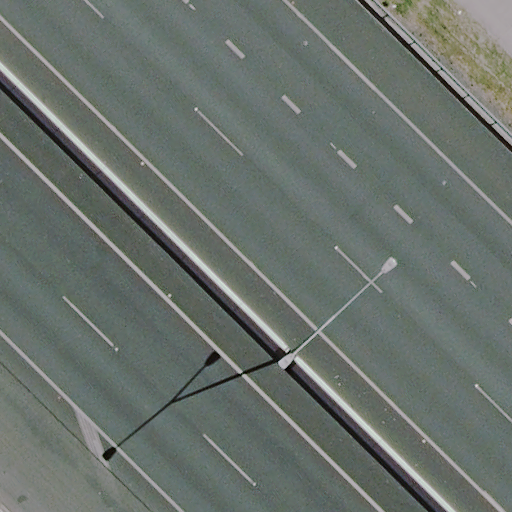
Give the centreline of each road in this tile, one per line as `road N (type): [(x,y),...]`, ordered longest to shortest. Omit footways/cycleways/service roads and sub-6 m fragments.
road 1 (motorway): [(84,0),(511,418)]
road 2 (motorway): [(282,511),(0,234)]
